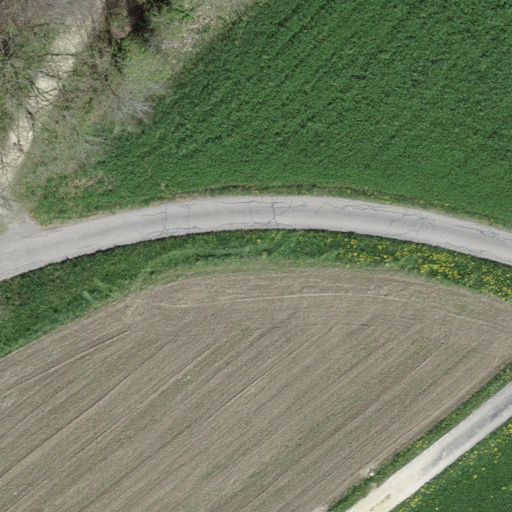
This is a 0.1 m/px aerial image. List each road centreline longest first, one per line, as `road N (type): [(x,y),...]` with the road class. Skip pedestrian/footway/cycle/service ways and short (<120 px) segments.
road 1 (residential): [(0,259),(152,220),(277,209),(415,225),(511,247)]
road 2 (track): [(93,0),(0,178)]
road 3 (track): [(361,511),(511,393)]
